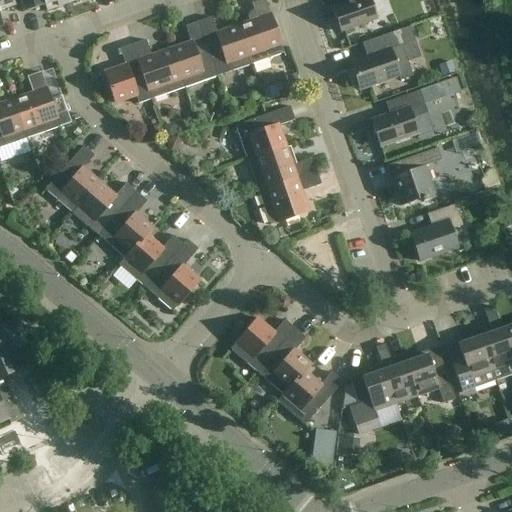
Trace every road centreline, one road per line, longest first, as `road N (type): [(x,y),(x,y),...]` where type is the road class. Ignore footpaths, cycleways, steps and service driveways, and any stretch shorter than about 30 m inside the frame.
road 1 (residential): [(403,320),(287,0)]
road 2 (residential): [(61,32),(75,85),(95,120),(260,260)]
road 3 (unclassified): [(157,380),(0,245)]
road 4 (unclassified): [(312,511),(157,380)]
road 5 (residential): [(260,260),(345,331),(364,334),(403,320)]
road 6 (residential): [(157,380),(260,260)]
road 7 (residential): [(111,437),(66,491),(21,511)]
